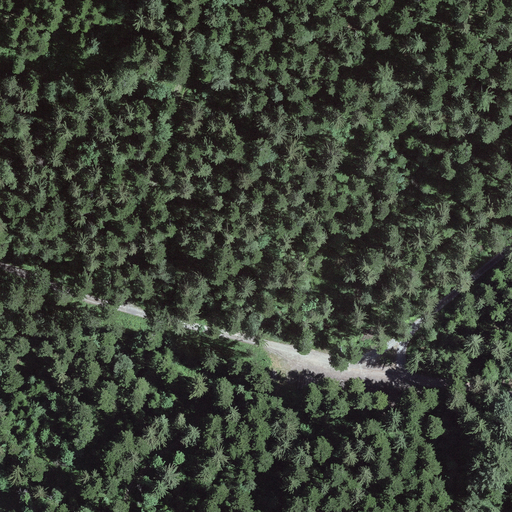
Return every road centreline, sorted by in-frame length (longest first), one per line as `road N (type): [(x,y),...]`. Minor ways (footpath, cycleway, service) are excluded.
road 1 (track): [(374,362),(105,304),(0,265)]
road 2 (track): [(124,511),(133,483),(163,449),(295,380),(354,361)]
road 3 (track): [(511,248),(374,362)]
road 4 (track): [(511,394),(374,362)]
